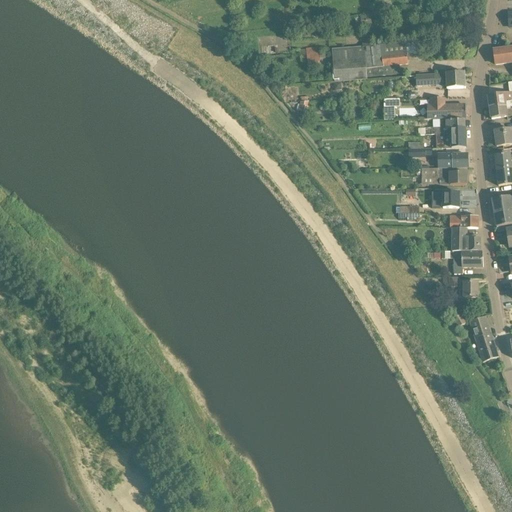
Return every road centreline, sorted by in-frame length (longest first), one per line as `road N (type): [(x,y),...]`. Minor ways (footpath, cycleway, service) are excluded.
road 1 (unclassified): [(81,0),(198,97),(282,181),(363,294),(483,511)]
road 2 (residential): [(511,381),(475,126),(493,0)]
